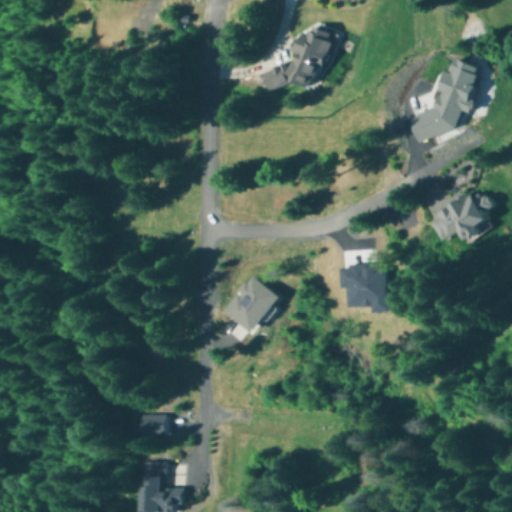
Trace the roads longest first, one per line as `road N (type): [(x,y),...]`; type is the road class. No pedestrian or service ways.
road 1 (residential): [(215,0),(202,451)]
road 2 (residential): [(209,229),(322,227),(362,212),(480,136)]
